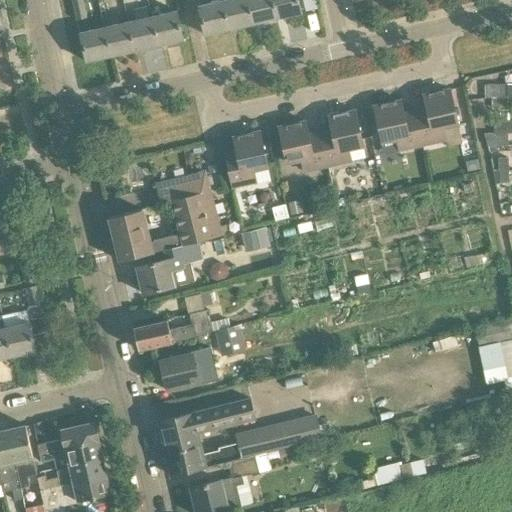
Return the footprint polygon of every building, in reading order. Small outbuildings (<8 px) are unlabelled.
[(82,0),(71,0),(77,21),(87,19),(82,0)] [(247,0),(234,0),(223,3),(229,30),(253,25),(247,0)] [(272,0),(247,0),(253,25),(277,19),(272,0)] [(272,0),(277,19),(301,13),(298,0),(272,0)] [(317,9),(314,0),(302,0),(305,11),(317,9)] [(223,3),(198,8),(204,36),(229,30),(223,3)] [(177,11),(152,17),(159,46),(183,40),(177,11)] [(152,17),(128,23),(135,51),(159,46),(152,17)] [(128,23),(104,28),(110,57),(135,51),(128,23)] [(110,57),(104,28),(79,34),(86,62),(110,57)] [(507,97),(511,96),(511,84),(490,85),(490,98),(497,98),(507,97)] [(462,144),(458,125),(450,90),(424,96),(427,110),(415,112),(423,145),(445,140),(446,148),(462,144)] [(507,110),(507,97),(497,98),(497,111),(507,110)] [(399,150),(423,145),(415,112),(403,115),(400,101),(374,107),(382,142),(397,139),(399,150)] [(320,134),(328,167),(351,161),(348,150),(362,147),(355,111),(329,117),(332,131),(320,134)] [(494,134),(508,134),(511,133),(511,121),(494,121),(494,134)] [(304,172),(328,167),(320,134),(308,136),(305,122),(279,128),(287,163),(302,160),(304,172)] [(224,155),(232,188),(256,183),(253,171),(268,168),(260,132),(234,138),(237,152),(224,155)] [(508,134),(494,134),(484,134),(487,146),(508,146),(508,134)] [(499,171),(508,171),(508,158),(499,158),(499,171)] [(468,172),(481,169),(478,160),(466,163),(468,172)] [(207,167),(208,175),(218,173),(216,165),(207,167)] [(508,171),(499,171),(493,171),(495,184),(498,194),(508,194),(508,171)] [(170,202),(177,229),(182,247),(200,242),(221,237),(210,192),(209,192),(204,173),(155,185),(160,204),(170,202)] [(292,216),(304,213),(301,202),(289,204),(292,216)] [(289,218),(286,206),(273,209),(276,221),(289,218)] [(108,218),(119,262),(165,251),(182,247),(177,229),(173,230),(173,235),(153,240),(153,242),(150,243),(142,210),(108,218)] [(0,224),(0,253),(13,251),(6,223),(0,224)] [(219,227),(221,237),(229,235),(227,225),(219,227)] [(266,227),(242,234),(247,252),(271,246),(266,227)] [(165,251),(167,260),(137,267),(143,295),(194,282),(190,263),(204,259),(200,242),(182,247),(165,251)] [(475,259),(476,266),(484,264),(482,257),(475,259)] [(20,265),(24,281),(25,283),(34,281),(30,263),(20,265)] [(357,287),(359,295),(372,292),(370,284),(357,287)] [(36,287),(25,289),(29,306),(26,310),(1,316),(11,357),(36,352),(32,337),(47,333),(36,287)] [(209,289),(200,291),(201,294),(204,308),(213,306),(209,289)] [(299,309),(297,300),(290,301),(292,310),(299,309)] [(169,330),(167,320),(134,328),(139,351),(196,338),(196,336),(214,331),(208,310),(189,314),(192,325),(169,330)] [(1,315),(0,315),(0,359),(11,357),(1,316),(1,315)] [(511,387),(511,321),(475,330),(479,347),(499,343),(506,378),(510,377),(511,387)] [(241,325),(217,331),(217,333),(223,357),(247,351),(241,327),(241,325)] [(195,367),(192,355),(160,362),(167,390),(214,379),(211,363),(195,367)] [(307,443),(307,442),(322,438),(316,414),(235,434),(238,443),(218,448),(219,451),(202,455),(197,432),(256,418),(252,400),(158,422),(166,456),(164,459),(165,464),(169,466),(171,476),(307,443)] [(36,436),(46,434),(43,423),(33,425),(36,436)] [(40,454),(98,441),(94,423),(61,430),(64,440),(38,446),(40,454)] [(23,461),(33,458),(26,426),(7,430),(20,489),(29,487),(23,461)] [(0,431),(0,479),(9,477),(14,501),(23,498),(20,489),(7,430),(0,431)] [(56,460),(58,469),(102,459),(98,441),(40,454),(42,463),(56,460)] [(231,478),(220,481),(191,488),(196,511),(220,511),(241,507),(236,486),(244,484),(242,478),(259,474),(255,457),(228,463),(231,478)] [(106,476),(102,459),(58,469),(60,477),(46,481),(45,476),(38,478),(41,491),(106,476)] [(404,479),(427,473),(423,460),(400,465),(400,462),(373,469),(376,482),(361,486),(363,491),(404,480),(404,479)] [(59,511),(59,507),(80,503),(80,501),(93,498),(93,500),(95,499),(95,498),(110,494),(106,476),(41,491),(44,505),(45,511),(59,511)] [(110,494),(95,498),(95,499),(97,507),(112,504),(110,494)]
